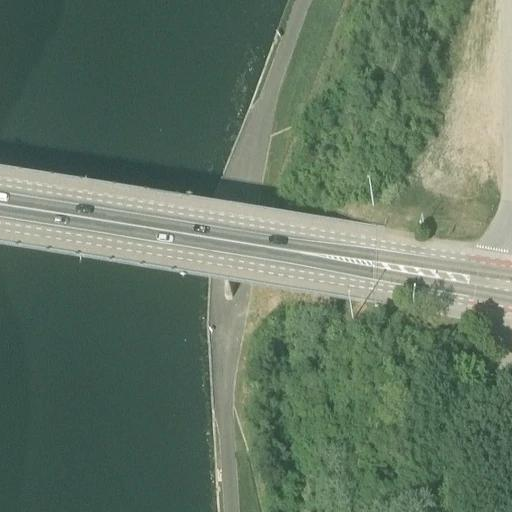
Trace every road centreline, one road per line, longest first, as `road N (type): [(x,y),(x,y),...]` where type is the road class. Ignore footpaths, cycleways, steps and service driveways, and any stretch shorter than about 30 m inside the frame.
road 1 (primary): [(506,292),(0,210)]
road 2 (unclassified): [(506,292),(511,0)]
road 3 (unclassified): [(506,292),(498,511)]
